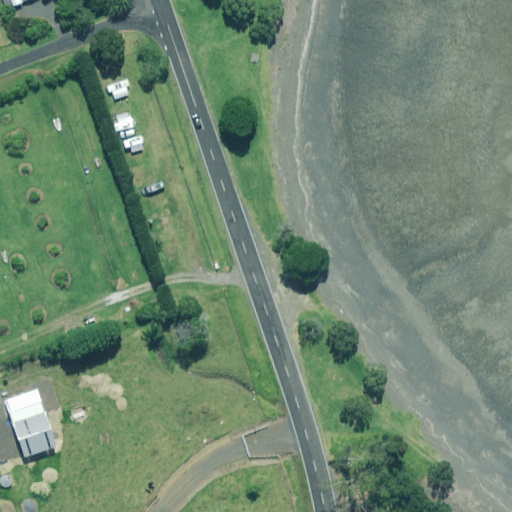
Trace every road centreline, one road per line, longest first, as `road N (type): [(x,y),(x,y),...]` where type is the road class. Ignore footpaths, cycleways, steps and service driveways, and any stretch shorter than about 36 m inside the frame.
road 1 (secondary): [(162,8),(285,365),(325,511)]
road 2 (unknown): [(100,32),(188,293)]
road 3 (residential): [(162,8),(0,70)]
